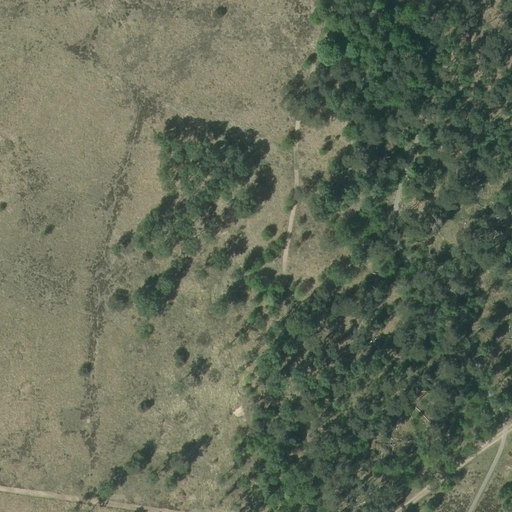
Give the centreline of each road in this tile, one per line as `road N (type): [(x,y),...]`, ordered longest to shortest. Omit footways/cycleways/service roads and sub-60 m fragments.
road 1 (track): [(331,511),(318,493),(277,296),(301,90),(330,0)]
road 2 (unknown): [(0,487),(160,511)]
road 3 (track): [(401,511),(511,424)]
